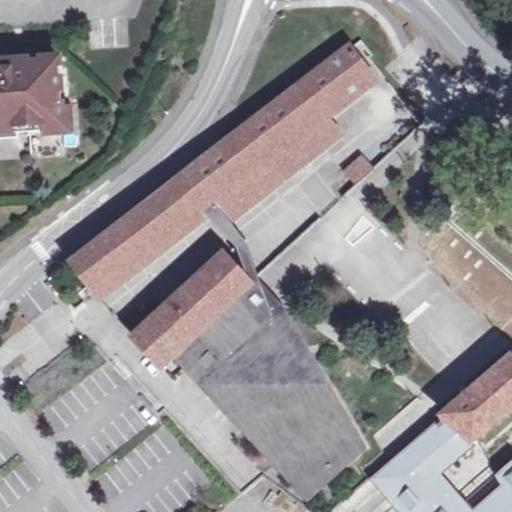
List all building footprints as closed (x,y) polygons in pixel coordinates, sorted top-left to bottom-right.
[(375,81),(349,46),(299,82),(188,168),(213,201),(220,209),(230,223),(256,202),(240,181),(274,154),(277,158),(327,117),(330,120),(375,81)] [(0,66),(0,82),(13,81),(12,74),(26,73),(25,65),(0,66)] [(0,139),(64,135),(59,70),(26,73),(12,74),(13,81),(0,82),(0,139)] [(240,181),(256,202),(344,135),(330,120),(327,117),(277,158),(274,154),(240,181)] [(364,156),(344,173),(358,189),(378,172),(364,156)] [(213,201),(188,168),(176,177),(80,252),(70,260),(97,292),(138,260),(213,201)] [(173,302),(135,337),(162,366),(175,356),(209,397),(244,379),(306,487),(367,450),(331,387),(261,310),(268,304),(253,286),(254,285),(228,256),(173,302)] [(71,266),(51,281),(75,313),(96,298),(71,266)] [(511,354),(440,416),(474,444),(511,411),(511,354)] [(474,444),(440,416),(365,480),(390,511),(511,511),(511,453),(491,473),(501,486),(476,506),(439,472),(474,444)]
